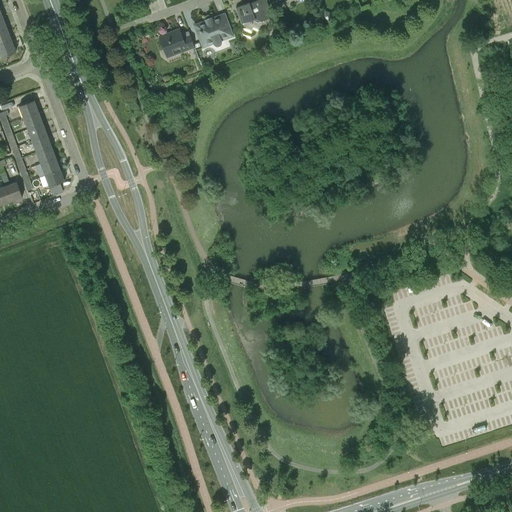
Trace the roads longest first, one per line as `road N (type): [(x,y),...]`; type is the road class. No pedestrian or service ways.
road 1 (primary): [(256,511),(155,271),(125,165),(83,87)]
road 2 (primary): [(83,87),(107,188),(156,290),(237,511)]
road 3 (residential): [(0,224),(88,192),(39,58)]
